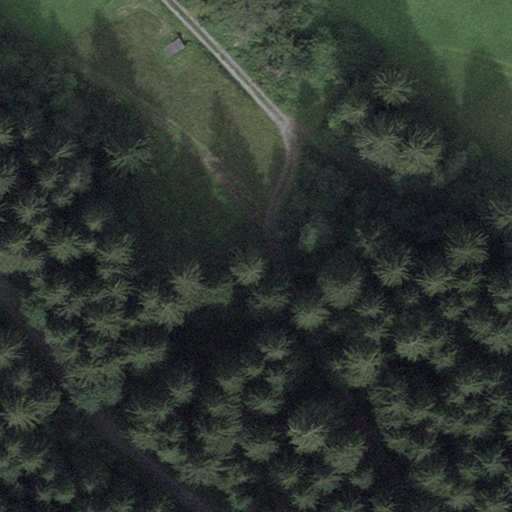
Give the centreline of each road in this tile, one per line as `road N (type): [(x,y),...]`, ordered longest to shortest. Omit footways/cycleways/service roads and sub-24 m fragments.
road 1 (track): [(412,511),(285,274),(272,220),(292,154),(276,113),(170,0)]
road 2 (track): [(221,511),(84,396),(0,289)]
